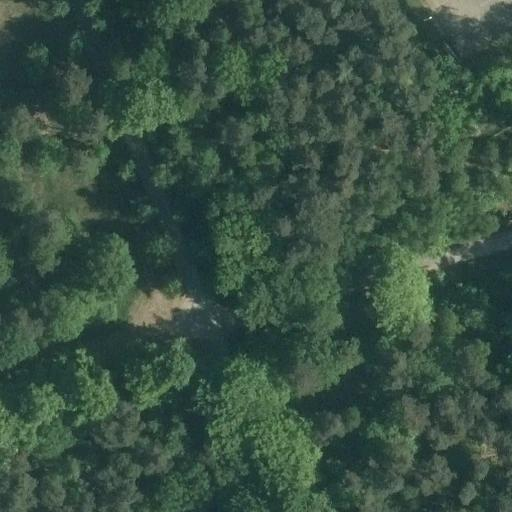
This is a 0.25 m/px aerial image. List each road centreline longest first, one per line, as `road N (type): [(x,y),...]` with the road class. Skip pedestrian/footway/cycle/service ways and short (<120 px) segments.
road 1 (track): [(200,323),(0,377)]
road 2 (track): [(279,511),(200,323)]
road 3 (unknown): [(344,511),(511,457)]
